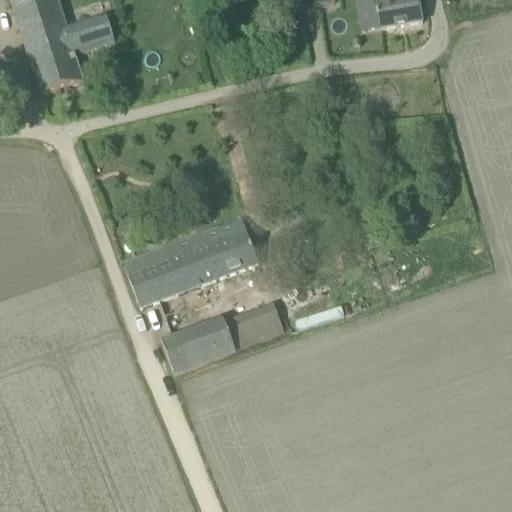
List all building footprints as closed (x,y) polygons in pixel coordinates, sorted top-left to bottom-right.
[(8,0),(41,100),(83,86),(74,60),(114,47),(105,18),(65,31),(55,0),(8,0)] [(332,0),(298,0),(301,13),(334,6),(332,0)] [(375,8),(379,33),(422,26),(417,0),(368,0),(371,9),(375,8)] [(139,313),(140,313),(257,270),(245,236),(247,236),(243,224),(217,233),(216,233),(122,268),(139,313)] [(272,308),(224,326),(222,322),(161,346),(173,379),(291,335),(282,311),(275,314),(272,308)]
